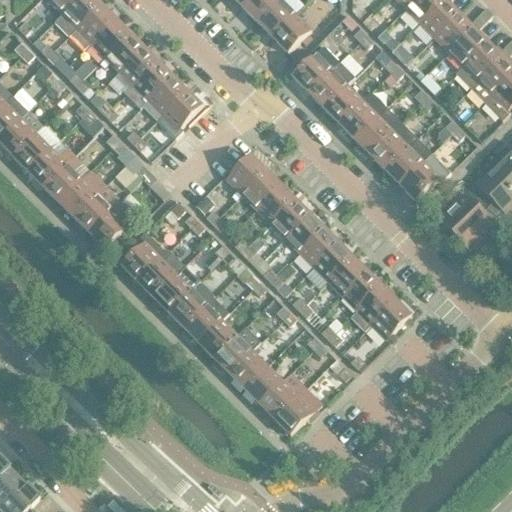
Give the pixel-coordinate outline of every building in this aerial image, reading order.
[(51,0),(48,4),(63,18),(80,0),(51,0)] [(80,0),(63,18),(55,26),(69,41),(101,9),(92,0),(80,0)] [(232,0),(243,10),(253,0),(232,0)] [(258,26),(281,3),(278,0),(253,0),(243,10),(258,26)] [(392,0),(405,13),(418,0),(392,0)] [(420,27),(444,3),(441,0),(418,0),(405,13),(420,27)] [(274,41),(297,18),(281,3),(258,26),(274,41)] [(434,42),(459,18),(444,3),(420,27),(434,42)] [(101,9),(69,41),(84,55),(84,56),(92,47),(116,23),(101,9)] [(480,19),(487,26),(493,19),(487,12),(480,19)] [(374,16),(364,26),(373,35),(383,25),(374,16)] [(297,18),(274,41),(289,57),(300,46),(304,50),(312,42),(308,38),(312,34),(297,18)] [(449,57),(473,32),(459,18),(434,42),(449,57)] [(480,33),(487,26),(480,19),(473,26),(480,33)] [(116,23),(92,47),(106,62),(130,38),(116,23)] [(26,26),(19,33),(26,39),(32,33),(26,26)] [(463,71),(488,47),(473,32),(449,57),(463,70),(463,71)] [(360,46),(367,39),(361,33),(354,40),(360,46)] [(130,38),(106,62),(121,77),(145,52),(130,38)] [(367,39),(360,46),(368,53),(374,47),(367,39)] [(391,40),(385,47),(392,55),(399,48),(391,40)] [(22,60),(29,54),(22,47),(15,54),(22,60)] [(497,49),(494,53),(488,47),(463,71),(463,70),(456,78),(471,93),(502,61),(505,59),(509,62),(510,61),(509,60),(511,57),(511,51),(508,48),(502,54),(497,49)] [(48,62),(55,55),(48,48),(41,55),(48,62)] [(293,81),(309,97),(339,66),(324,51),(316,59),(314,60),(310,56),(299,68),(303,72),(293,81)] [(121,77),(110,87),(120,98),(123,95),(124,95),(127,99),(159,67),(145,52),(121,77)] [(29,54),(22,60),(29,68),(36,61),(29,54)] [(55,55),(48,62),(55,69),(61,62),(55,55)] [(414,62),(407,55),(398,63),(406,71),(414,62)] [(376,63),(384,70),(390,77),(397,70),(390,64),(383,56),(376,63)] [(511,66),(511,63),(510,61),(509,62),(505,59),(502,61),(471,93),(485,107),(511,80),(511,70),(510,68),(511,66)] [(77,91),(84,84),(95,74),(88,66),(77,77),(70,84),(77,91)] [(339,66),(309,97),(324,112),(347,89),(347,90),(355,82),(339,66)] [(159,67),(127,99),(142,113),(145,111),(174,82),(159,67)] [(53,90),(60,84),(54,77),(44,69),(38,75),(47,84),(53,90)] [(397,70),(390,77),(397,84),(404,77),(397,70)] [(421,75),(416,81),(420,85),(426,80),(421,75)] [(511,80),(485,107),(502,125),(510,117),(508,114),(511,109),(511,80)] [(174,82),(145,111),(159,125),(164,120),(188,96),(174,82)] [(60,84),(53,90),(60,97),(67,90),(60,84)] [(84,84),(77,91),(84,98),(90,91),(84,84)] [(434,85),(427,92),(434,99),(441,92),(434,85)] [(347,89),(324,112),(340,127),(362,105),(347,90),(347,89)] [(421,108),(428,101),(421,94),(414,101),(421,108)] [(188,96),(164,120),(179,135),(203,111),(188,96)] [(362,105),(340,127),(355,143),(386,112),(371,96),(362,105)] [(7,106),(0,112),(0,143),(28,115),(13,100),(8,106),(7,107),(7,106)] [(428,101),(421,108),(428,114),(435,108),(428,101)] [(106,120),(113,113),(106,106),(99,113),(106,120)] [(84,108),(77,114),(84,121),(89,116),(91,114),(84,108)] [(371,158),(402,127),(386,112),(355,143),(371,158)] [(113,113),(106,120),(112,126),(119,120),(113,113)] [(28,115),(0,143),(0,147),(13,161),(39,136),(42,132),(36,126),(33,130),(24,121),(29,116),(28,115)] [(84,121),(78,127),(85,134),(94,143),(105,132),(96,123),(89,116),(84,121)] [(453,138),(459,132),(452,125),(446,131),(453,138)] [(386,174),(417,143),(402,127),(371,158),(386,174)] [(459,132),(453,138),(459,144),(466,138),(459,132)] [(39,136),(13,161),(29,177),(52,153),(54,151),(39,136)] [(135,149),(142,143),(136,137),(129,143),(135,149)] [(115,152),(122,145),(115,138),(108,145),(115,152)] [(142,143),(135,149),(142,156),(148,149),(142,143)] [(402,189),(424,167),(424,166),(432,158),(417,143),(386,174),(402,189)] [(127,171),(136,161),(128,152),(122,145),(115,152),(121,159),(118,162),(127,171)] [(52,153),(29,177),(44,192),(76,160),(68,153),(62,159),(60,161),(52,153)] [(76,160),(44,192),(59,207),(91,175),(76,160)] [(145,184),(151,177),(144,171),(136,161),(127,171),(136,180),(138,177),(145,184)] [(253,161),(228,185),(243,200),(267,176),(253,161)] [(424,167),(402,189),(417,205),(440,182),(424,167)] [(511,215),(511,214),(511,213),(511,173),(505,167),(491,181),(488,178),(477,189),(495,207),(490,213),(511,235),(511,215)] [(91,175),(59,207),(75,223),(107,191),(91,175)] [(267,176),(243,200),(257,215),(282,190),(267,176)] [(145,184),(165,204),(172,198),(151,177),(145,184)] [(282,190),(257,215),(272,229),(296,205),(282,190)] [(107,191),(75,223),(90,238),(122,206),(107,191)] [(122,206),(90,238),(105,254),(107,252),(139,220),(145,213),(130,198),(124,204),(122,206)] [(511,241),(511,235),(490,213),(484,219),(465,200),(443,221),(472,250),(488,234),(504,250),(511,241)] [(207,201),(198,210),(205,218),(214,209),(207,201)] [(296,205),(272,229),(286,244),(311,219),(296,205)] [(178,207),(172,213),(179,221),(186,214),(178,207)] [(214,229),(221,222),(214,216),(208,223),(214,229)] [(311,219),(286,244),(301,258),(325,234),(311,219)] [(192,233),(199,226),(193,220),(186,227),(192,233)] [(221,222),(214,229),(221,235),(227,228),(221,222)] [(199,226),(192,233),(200,240),(207,233),(199,226)] [(325,234),(301,258),(315,273),(340,248),(325,234)] [(148,246),(124,270),(139,286),(170,255),(169,254),(167,257),(147,237),(143,242),(148,246)] [(243,258),(249,251),(243,245),(236,252),(243,258)] [(315,273),(307,280),(322,295),(330,287),(354,263),(340,248),(315,273)] [(224,263),(231,256),(225,250),(218,256),(224,263)] [(249,251),(243,258),(250,265),(256,258),(249,251)] [(170,255),(139,286),(154,301),(178,277),(185,270),(170,255)] [(231,256),(224,263),(231,270),(238,263),(231,256)] [(215,257),(204,268),(210,274),(221,264),(215,257)] [(354,263),(330,287),(344,302),(369,277),(354,263)] [(272,287),(278,280),(272,274),(265,280),(272,287)] [(178,277),(154,301),(170,317),(194,293),(178,277)] [(369,277),(344,302),(358,316),(359,316),(383,292),(369,277)] [(255,293),(261,287),(255,280),(248,287),(255,293)] [(278,280),(272,287),(278,294),(285,287),(278,280)] [(194,293),(170,317),(185,332),(215,302),(216,301),(202,287),(195,294),(194,293)] [(261,287),(255,293),(262,301),(268,294),(261,287)] [(358,316),(352,322),(352,323),(366,336),(372,330),(373,331),(398,307),(383,292),(359,316),(358,316)] [(187,334),(183,337),(192,346),(195,343),(200,347),(224,324),(230,318),(215,302),(185,332),(187,334)] [(301,316),(307,309),(301,303),(294,310),(301,316)] [(398,307),(373,331),(388,345),(412,321),(398,307)] [(307,309),(301,316),(307,323),(314,316),(307,309)] [(285,324),(292,317),(285,311),(279,318),(285,324)] [(292,317),(285,324),(292,331),(299,324),(292,317)] [(224,324),(200,347),(216,363),(240,339),(224,324)] [(240,339),(216,363),(231,378),(255,354),(262,347),(246,332),(240,339)] [(330,345),(336,339),(329,332),(323,338),(330,345)] [(336,339),(330,345),(336,352),(343,345),(336,339)] [(316,355),(323,348),(316,341),(309,348),(316,355)] [(323,348),(316,355),(323,362),(329,355),(323,348)] [(255,354),(231,378),(246,394),(270,370),(255,354)] [(359,361),(352,367),(359,374),(365,367),(359,361)] [(270,370),(246,394),(261,409),(286,385),(270,370)] [(353,380),(346,373),(339,380),(346,387),(353,380)] [(286,385),(261,409),(277,425),(309,393),(294,378),(286,385)] [(309,393),(277,425),(292,440),(323,409),(308,394),(309,393)] [(0,509),(22,488),(6,473),(0,479),(0,509)] [(30,511),(38,504),(22,488),(0,509),(0,511),(30,511)]
